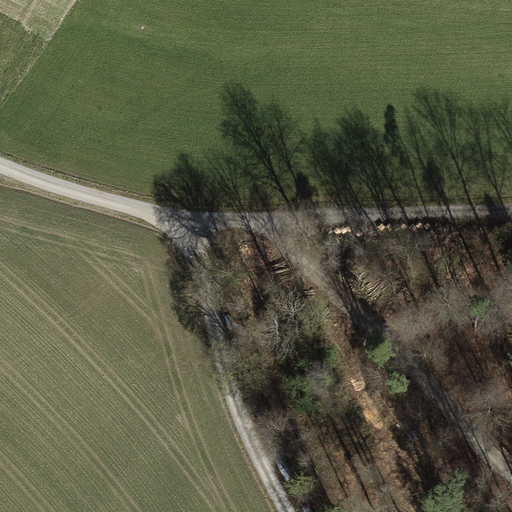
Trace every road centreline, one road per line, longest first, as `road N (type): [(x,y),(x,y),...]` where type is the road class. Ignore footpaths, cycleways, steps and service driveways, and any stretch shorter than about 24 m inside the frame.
road 1 (track): [(511,212),(189,221),(0,165)]
road 2 (track): [(257,223),(379,333),(511,474)]
road 3 (track): [(189,221),(229,380),(293,511)]
